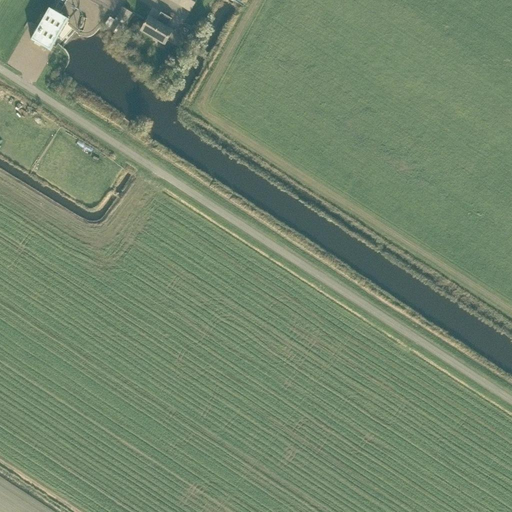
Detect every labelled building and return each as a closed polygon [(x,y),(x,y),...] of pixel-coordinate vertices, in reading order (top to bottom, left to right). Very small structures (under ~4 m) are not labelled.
[(169,0),(190,12),(196,0),(169,0)] [(117,36),(121,29),(130,13),(122,8),(114,21),(110,29),(108,31),(117,36)] [(49,9),(30,41),(50,52),(68,21),(68,20),(49,9)] [(141,32),(164,46),(172,32),(166,29),(171,20),(160,13),(160,14),(155,23),(148,19),(141,32)] [(110,29),(114,21),(110,18),(105,26),(110,29)] [(185,40),(172,33),(168,40),(181,48),(185,40)] [(131,50),(136,42),(131,38),(125,46),(131,50)]
